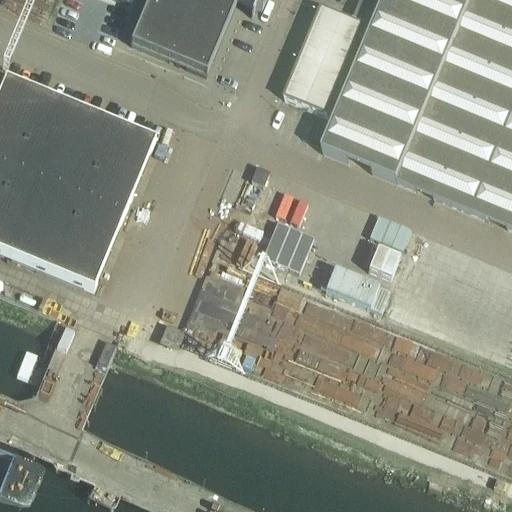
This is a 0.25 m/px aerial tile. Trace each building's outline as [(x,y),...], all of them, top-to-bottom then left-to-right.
[(151,0),(146,13),(131,50),(168,66),(169,67),(206,82),(236,8),(261,18),(268,0),(151,0)] [(324,158),(511,235),(511,0),(363,0),(353,25),(356,26),(356,27),(323,14),(285,104),(337,125),(324,158)] [(0,259),(94,298),(156,148),(5,85),(0,97),(0,259)] [(251,187),(264,192),(269,178),(257,173),(251,187)] [(350,219),(337,252),(360,261),(373,228),(350,219)] [(379,231),(362,276),(384,284),(401,240),(379,231)] [(283,276),(308,287),(318,265),(292,254),(283,276)] [(431,272),(413,318),(451,333),(469,287),(431,272)] [(382,318),(392,295),(336,273),(327,295),(382,318)] [(511,306),(478,292),(459,337),(500,354),(511,324),(511,306)]
